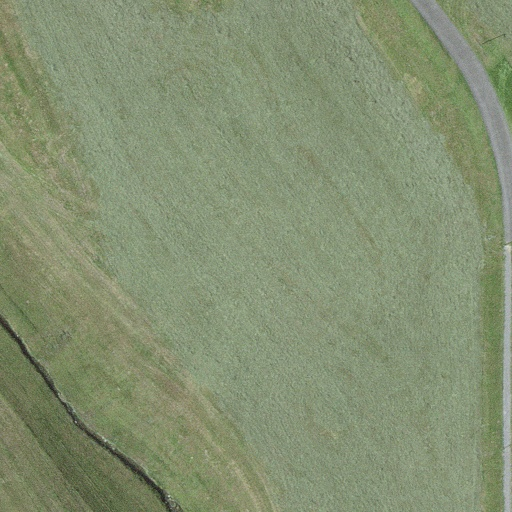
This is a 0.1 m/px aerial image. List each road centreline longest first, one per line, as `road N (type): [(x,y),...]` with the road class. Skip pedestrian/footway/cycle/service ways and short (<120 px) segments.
road 1 (track): [(511,223),(479,72),(434,0)]
road 2 (track): [(511,511),(511,318)]
